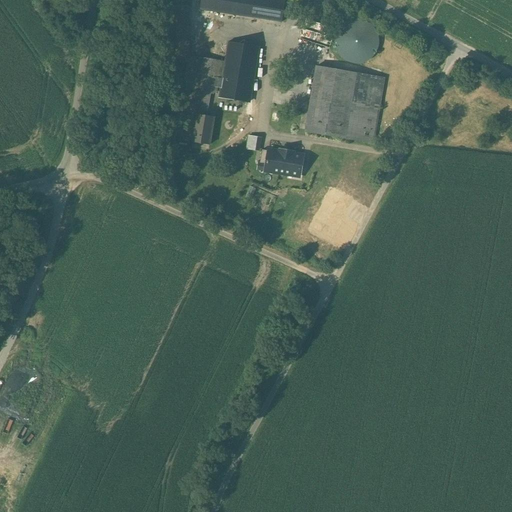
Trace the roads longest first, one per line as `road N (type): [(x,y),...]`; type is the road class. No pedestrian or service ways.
road 1 (unclassified): [(68,171),(334,281)]
road 2 (unclassified): [(334,281),(462,49)]
road 3 (unclassified): [(214,511),(334,281)]
road 4 (track): [(0,362),(43,269),(59,177)]
road 5 (unclassified): [(94,0),(68,171)]
